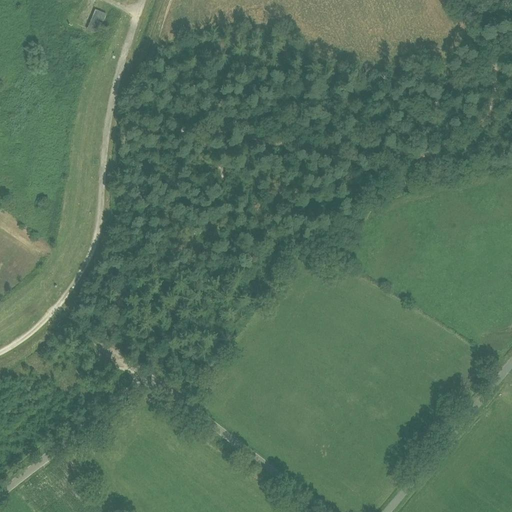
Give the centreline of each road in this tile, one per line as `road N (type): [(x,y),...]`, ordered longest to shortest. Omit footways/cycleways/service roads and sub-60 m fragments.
road 1 (unclassified): [(328,511),(151,382),(136,385),(0,495)]
road 2 (unclassified): [(387,511),(511,363)]
